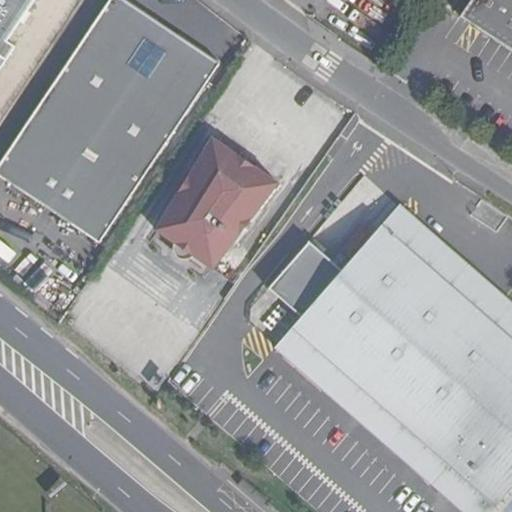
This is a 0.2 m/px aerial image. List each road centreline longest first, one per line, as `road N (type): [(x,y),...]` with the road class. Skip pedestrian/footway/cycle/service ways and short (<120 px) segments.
road 1 (unclassified): [(240,0),(511,184)]
road 2 (primary): [(228,511),(0,319)]
road 3 (primary): [(0,382),(149,511)]
